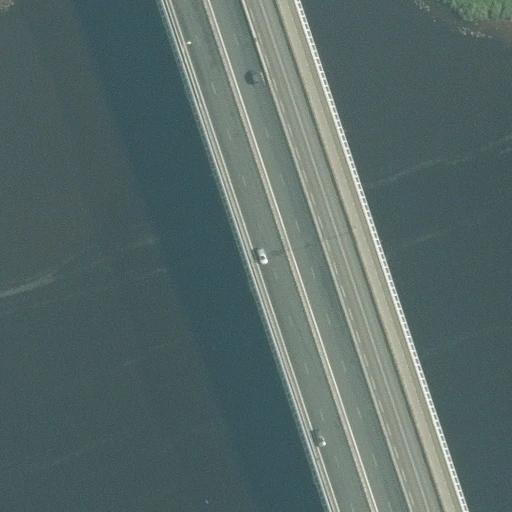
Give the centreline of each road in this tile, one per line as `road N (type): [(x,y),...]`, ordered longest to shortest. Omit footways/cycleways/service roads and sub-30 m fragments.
road 1 (trunk): [(390,511),(220,0)]
road 2 (trunk): [(182,0),(352,511)]
road 3 (secondary): [(427,511),(258,0)]
